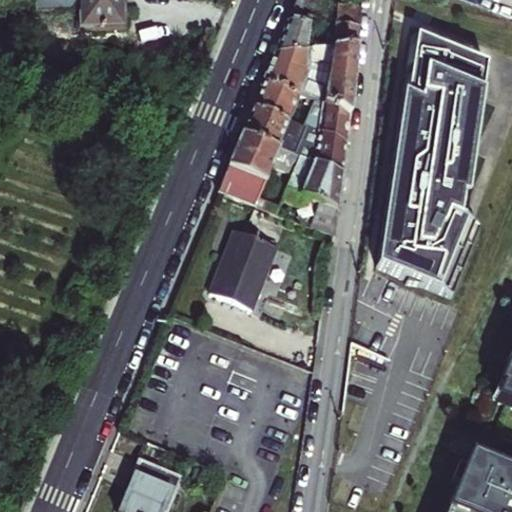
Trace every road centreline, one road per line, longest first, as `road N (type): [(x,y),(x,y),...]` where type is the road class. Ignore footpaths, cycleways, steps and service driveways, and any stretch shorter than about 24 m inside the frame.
road 1 (secondary): [(256,0),(48,511)]
road 2 (residential): [(380,0),(310,511)]
